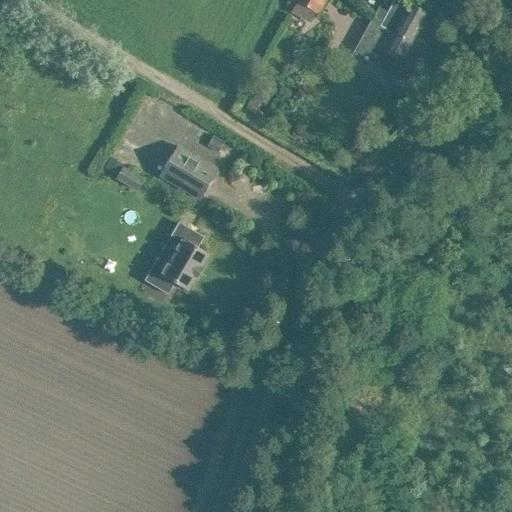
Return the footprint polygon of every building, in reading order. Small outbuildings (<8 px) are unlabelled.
[(327,0),(296,0),(319,13),(327,0)] [(385,9),(380,19),(395,27),(400,19),(417,29),(426,13),(403,0),(393,0),(388,11),(385,9)] [(362,35),(352,53),(402,80),(403,81),(415,59),(414,58),(413,61),(403,55),(410,42),(411,42),(378,24),(370,20),(362,35)] [(262,79),(254,94),(267,102),(275,87),(262,79)] [(251,99),(246,108),(254,112),(259,103),(251,99)] [(214,136),(208,146),(218,152),(224,141),(214,136)] [(218,170),(177,146),(160,176),(200,200),(218,170)] [(113,157),(106,168),(117,174),(123,163),(113,157)] [(137,190),(143,179),(124,166),(117,177),(137,190)] [(210,254),(198,247),(204,237),(184,225),(177,236),(184,240),(164,274),(155,269),(148,281),(168,293),(174,282),(188,290),(196,276),(198,277),(203,268),(202,268),(210,254)] [(475,239),(511,256),(511,238),(482,225),(475,239)] [(389,284),(410,295),(420,276),(399,265),(389,284)] [(430,282),(403,331),(421,341),(447,291),(430,282)] [(444,327),(434,348),(466,364),(491,314),(454,295),(447,308),(456,313),(448,329),(444,327)] [(511,325),(508,324),(502,340),(493,336),(481,368),(501,376),(511,347),(511,325)] [(358,382),(380,392),(397,354),(375,345),(358,382)] [(215,433),(230,384),(183,369),(175,394),(171,392),(163,416),(215,433)] [(468,431),(482,402),(471,397),(457,426),(468,431)] [(55,403),(46,420),(190,495),(198,479),(55,403)] [(119,412),(118,425),(138,426),(138,413),(119,412)] [(388,497),(416,442),(367,417),(342,466),(346,468),(340,481),(357,489),(360,483),(388,497)] [(211,442),(152,422),(145,442),(204,462),(211,442)] [(11,458),(5,471),(94,511),(101,511),(103,510),(106,511),(111,511),(114,506),(11,458)] [(426,511),(444,511),(458,487),(444,479),(426,511)] [(384,511),(382,511),(380,511),(371,511),(347,501),(342,511),(384,511)] [(501,511),(485,502),(479,511),(501,511)]
